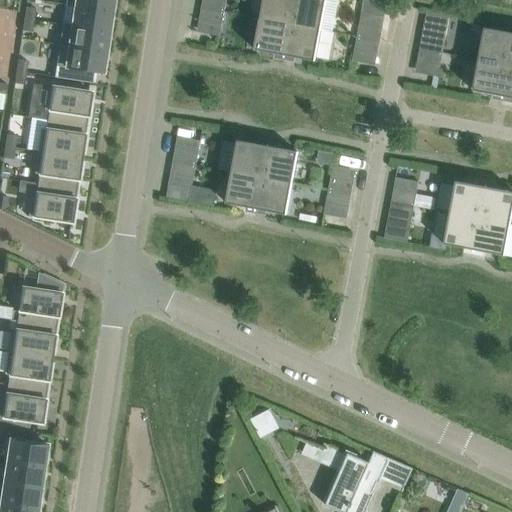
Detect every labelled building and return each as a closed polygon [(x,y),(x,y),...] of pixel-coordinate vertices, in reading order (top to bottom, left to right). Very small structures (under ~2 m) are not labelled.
[(112,12),(113,0),(65,0),(65,6),(74,7),(74,6),(112,12)] [(226,0),(203,0),(202,8),(225,12),(227,0),(226,0)] [(264,0),(261,19),(291,25),(295,0),(264,0)] [(295,0),(291,25),(321,30),(326,0),(295,0)] [(109,32),(112,12),(74,6),(74,7),(72,25),(71,26),(109,32)] [(24,19),(34,20),(35,9),(26,7),(24,19)] [(222,25),(225,12),(202,8),(200,20),(222,25)] [(34,20),(24,19),(22,31),(32,32),(34,20)] [(285,56),(291,25),(261,19),(255,50),(258,51),(285,56)] [(106,52),(109,32),(71,26),(72,25),(62,24),(59,46),(106,52)] [(321,30),(291,25),(285,56),(315,62),(321,30)] [(360,25),(357,37),(380,41),(383,29),(360,25)] [(479,60),(509,65),(511,50),(511,33),(485,29),(479,60)] [(224,39),(222,45),(225,49),(230,50),(235,47),(236,42),(233,37),(228,36),(224,39)] [(378,54),(380,41),(357,37),(355,49),(378,54)] [(422,37),(420,49),(443,53),(445,41),(422,37)] [(103,73),(106,52),(59,46),(56,66),(103,73)] [(441,65),(443,53),(420,49),(418,61),(441,65)] [(16,72),(26,73),(28,61),(18,60),(16,72)] [(509,65),(479,60),(473,91),(503,97),(509,65)] [(511,98),(511,66),(509,65),(503,97),(511,98)] [(24,85),(26,73),(16,72),(14,84),(24,85)] [(33,84),(28,117),(47,120),(49,109),(68,112),(65,134),(85,137),(92,93),(33,84)] [(82,158),(85,137),(65,134),(68,112),(49,109),(47,120),(45,130),(41,129),(37,152),(82,158)] [(5,146),(14,148),(16,136),(6,135),(5,146)] [(232,172),(262,178),(268,147),(238,141),(232,172)] [(14,148),(5,146),(3,158),(13,160),(14,148)] [(298,152),(268,147),(262,178),(293,184),(298,152)] [(176,149),(173,161),(196,166),(198,153),(176,149)] [(79,179),(82,158),(37,152),(34,174),(39,175),(36,194),(36,195),(55,198),(59,176),(79,179)] [(196,166),(173,161),(171,174),(194,178),(196,166)] [(262,178),(232,172),(226,204),(257,209),(262,178)] [(72,223),(79,179),(59,176),(55,198),(36,195),(36,194),(31,193),(28,217),(72,223)] [(287,215),(293,184),(262,178),(257,209),(287,215)] [(331,178),(329,190),(352,195),(354,183),(331,178)] [(450,213),(481,219),(486,188),(456,182),(450,213)] [(511,217),(511,192),(486,188),(481,219),(511,225),(511,217)] [(349,207),(352,195),(329,190),(327,203),(349,207)] [(394,190),(391,202),(414,206),(416,194),(394,190)] [(414,206),(391,202),(389,214),(412,219),(414,206)] [(481,219),(450,213),(445,244),(475,250),(481,219)] [(481,219),(475,250),(511,257),(511,224),(511,225),(481,219)] [(35,334),(55,337),(63,285),(38,273),(35,290),(22,288),(19,309),(38,312),(35,334)] [(0,318),(11,320),(13,308),(0,306),(0,318)] [(11,330),(7,352),(52,359),(55,337),(35,334),(38,312),(19,309),(15,331),(11,330)] [(52,359),(7,352),(4,375),(9,375),(5,397),(25,400),(28,378),(48,381),(52,359)] [(25,400),(5,397),(2,418),(42,424),(48,381),(28,378),(25,400)] [(279,427),(270,410),(252,419),(262,437),(279,427)] [(6,461),(44,467),(47,445),(10,439),(6,461)] [(377,484),(379,484),(380,482),(403,492),(413,469),(374,452),(369,463),(325,443),(324,444),(326,445),(320,460),(342,469),(326,506),(340,511),(366,511),(375,493),(373,493),(377,484)] [(6,461),(3,483),(40,488),(44,467),(6,461)] [(0,504),(37,510),(40,488),(3,483),(0,502),(0,504)]
